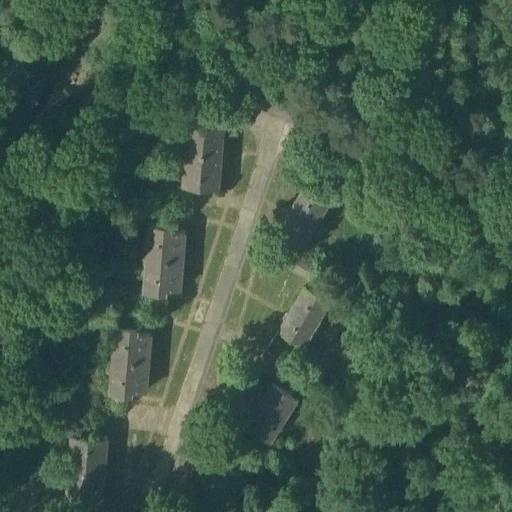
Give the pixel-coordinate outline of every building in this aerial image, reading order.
[(316,86),(249,64),(242,85),(309,107),(316,86)] [(224,119),(189,116),(186,150),(216,153),(218,140),(222,140),(224,119)] [(216,153),(186,150),(184,185),(218,188),(220,167),(215,166),(216,153)] [(323,167),(297,151),(289,164),(310,176),(307,181),(313,185),(323,167)] [(313,185),(307,181),(280,227),(305,241),(331,196),(313,185)] [(217,196),(189,194),(188,206),(216,208),(217,196)] [(172,224),(150,222),(147,256),(183,259),(185,230),(171,229),(172,224)] [(322,268),(296,253),(289,265),(310,277),(306,283),(312,286),(322,268)] [(183,259),(147,256),(145,291),(166,292),(167,288),(180,289),(183,259)] [(312,286),(306,283),(279,329),(304,343),(331,297),(312,286)] [(138,326),(116,324),(113,358),(149,361),(152,332),(138,331),(138,326)] [(290,365),(264,350),(257,362),(278,374),(274,380),(279,383),(290,365)] [(149,361),(113,358),(110,392),(132,394),(133,389),(147,390),(149,361)] [(274,380),(247,426),(271,440),(298,395),(279,383),(274,380)] [(129,406),(102,403),(101,415),(122,417),(128,418),(129,406)] [(101,415),(95,415),(93,427),(121,429),(122,417),(101,415)] [(236,444),(209,427),(202,439),(222,452),(219,458),(225,461),(236,444)] [(108,436),(72,433),(69,468),(100,470),(101,457),(106,458),(108,436)] [(225,461),(219,458),(191,503),(206,511),(219,511),(243,473),(225,461)] [(100,470),(69,468),(66,502),(102,505),(104,484),(99,484),(100,470)]
